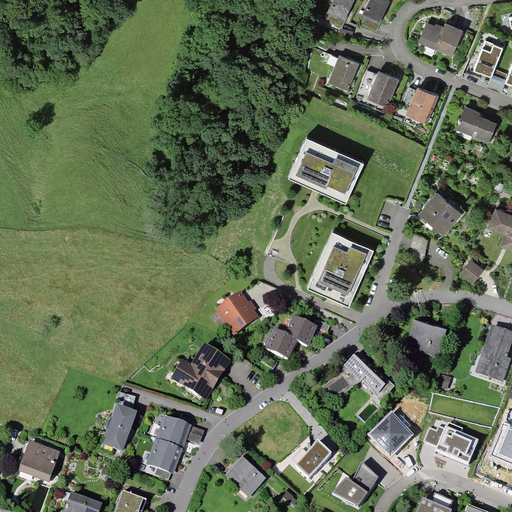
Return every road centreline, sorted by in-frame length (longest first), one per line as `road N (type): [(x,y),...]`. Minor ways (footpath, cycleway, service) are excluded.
road 1 (residential): [(177,511),(200,458),(227,424),(378,319)]
road 2 (residential): [(473,0),(409,9),(395,43),(407,63),(511,106)]
road 3 (unknown): [(366,327),(267,260),(308,195)]
road 4 (residential): [(381,511),(399,486),(438,474),(511,504)]
road 5 (residential): [(378,319),(434,296),(511,311)]
